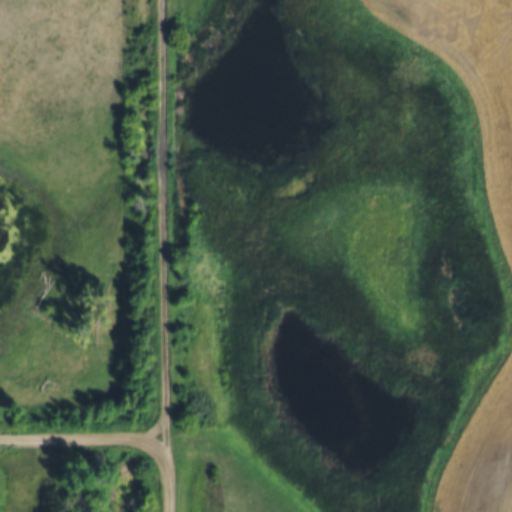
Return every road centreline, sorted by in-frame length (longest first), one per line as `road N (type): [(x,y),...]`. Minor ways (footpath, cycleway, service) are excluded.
road 1 (track): [(167,431),(164,0)]
road 2 (residential): [(0,436),(167,431)]
